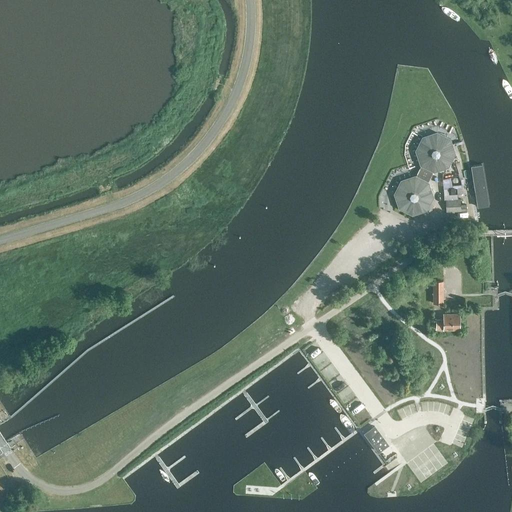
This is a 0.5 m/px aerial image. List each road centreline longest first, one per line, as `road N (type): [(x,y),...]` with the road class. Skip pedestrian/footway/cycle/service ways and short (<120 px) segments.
road 1 (unclassified): [(4,447),(20,472),(46,488),(98,483),(177,418),(422,249)]
road 2 (unclassified): [(0,240),(119,204),(185,163),(231,100),(244,63),(249,0)]
